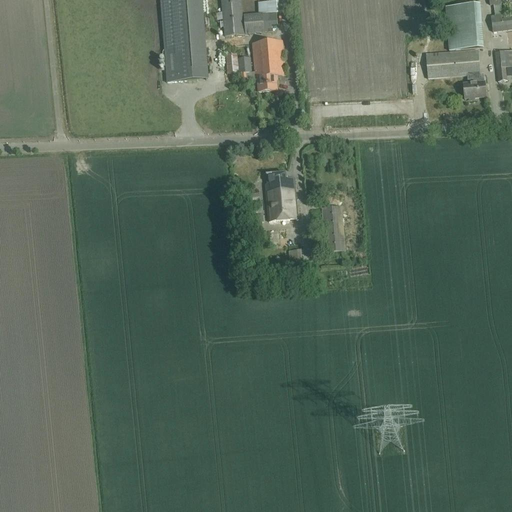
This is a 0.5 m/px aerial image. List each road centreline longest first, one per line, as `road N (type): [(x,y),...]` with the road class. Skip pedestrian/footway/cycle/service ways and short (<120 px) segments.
road 1 (tertiary): [(0,149),(511,129)]
road 2 (track): [(286,0),(296,138)]
